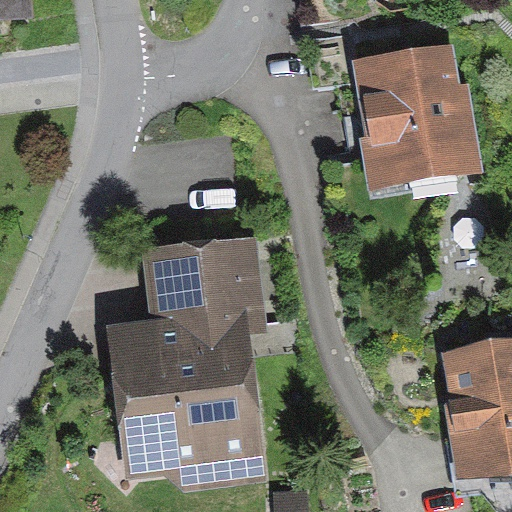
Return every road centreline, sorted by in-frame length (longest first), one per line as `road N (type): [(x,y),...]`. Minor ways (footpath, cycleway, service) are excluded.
road 1 (residential): [(223,51),(285,134),(336,361),(403,479)]
road 2 (residential): [(124,76),(98,193),(0,419)]
